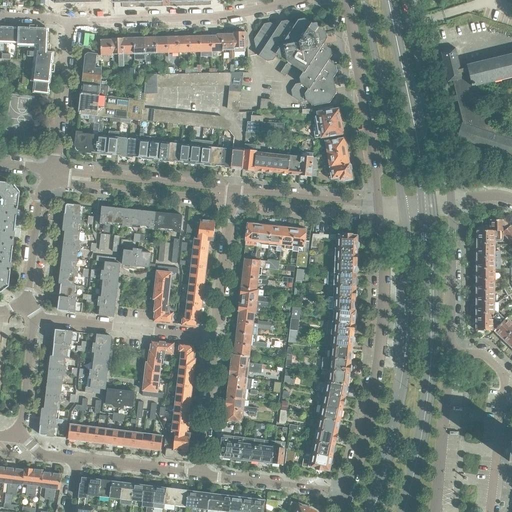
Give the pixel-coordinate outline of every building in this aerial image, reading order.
[(465,0),(429,0),(439,42),(437,42),(441,59),(443,58),(457,115),(455,116),(460,139),(484,147),(484,146),(485,145),(511,154),(511,156),(511,117),(492,110),(477,50),(480,49),(476,33),(473,34),(470,20),(465,0)] [(336,66),(328,61),(327,55),(331,49),(323,44),(322,38),(326,33),(305,19),(301,24),(295,25),(287,20),(284,26),(278,27),(271,22),(264,24),(254,39),(257,55),(267,62),(271,56),(277,55),(288,62),(286,64),(280,73),(285,76),(291,67),(290,67),(292,65),(303,72),(304,78),(301,83),(295,84),(291,90),(292,97),(300,102),(306,101),(314,106),(329,103),(336,93),(332,71),(336,66)] [(54,52),(51,52),(48,52),(49,29),(0,26),(0,43),(18,44),(17,47),(24,47),(24,59),(25,59),(33,60),(31,82),(34,82),(33,93),(49,95),(54,52)] [(234,34),(234,52),(245,52),(244,48),(245,48),(245,32),(233,32),(233,34),(234,34)] [(216,36),(211,36),(212,57),(212,58),(217,58),(217,52),(224,52),(224,51),(223,34),(217,34),(216,36)] [(233,34),(223,34),(224,51),(230,51),(230,59),(234,58),(234,52),(234,34),(233,34)] [(200,36),(189,37),(190,53),(201,52),(200,36)] [(211,36),(200,36),(201,52),(202,52),(202,57),(212,57),(211,36)] [(157,53),(156,37),(145,38),(146,62),(151,62),(151,54),(157,53)] [(167,37),(156,37),(157,53),(157,58),(163,58),(163,53),(168,53),(167,37)] [(179,37),(167,37),(168,53),(179,53),(179,37)] [(189,37),(179,37),(179,53),(190,53),(189,37)] [(124,66),(123,38),(112,38),(112,39),(113,55),(113,54),(119,54),(119,66),(124,66)] [(135,54),(134,38),(123,38),(124,66),(128,66),(128,54),(135,54)] [(146,62),(145,38),(134,38),(135,54),(142,54),(142,62),(146,62)] [(112,39),(101,40),(101,48),(101,55),(101,56),(113,55),(113,54),(113,55),(112,39)] [(86,56),(84,73),(102,75),(101,66),(96,66),(96,64),(98,64),(98,61),(101,61),(101,56),(101,55),(88,54),(86,56)] [(230,86),(229,86),(229,91),(241,92),(244,72),(241,72),(235,72),(232,72),(230,86)] [(84,73),(83,83),(101,85),(109,86),(112,86),(113,83),(101,82),(102,75),(84,73)] [(156,87),(156,75),(146,75),(144,95),(158,94),(158,87),(156,87)] [(83,83),(82,94),(100,95),(108,96),(109,86),(101,85),(83,83)] [(100,95),(82,94),(80,114),(89,115),(100,117),(104,117),(110,118),(114,118),(116,97),(108,96),(100,95)] [(114,118),(120,119),(126,119),(129,99),(116,97),(114,118)] [(129,99),(126,119),(131,120),(135,120),(141,121),(143,108),(144,108),(145,101),(129,99)] [(260,110),(270,111),(271,100),(261,99),(260,110)] [(234,110),(232,111),(232,113),(239,113),(240,103),(235,102),(234,110)] [(318,125),(341,121),(339,109),(334,110),(319,112),(316,113),(317,116),(316,116),(318,125)] [(99,124),(100,117),(89,115),(89,119),(89,123),(99,124)] [(221,116),(220,129),(230,130),(231,124),(222,116),(221,116)] [(97,144),(96,153),(107,154),(108,136),(102,136),(104,117),(100,117),(99,124),(98,135),(97,144)] [(341,121),(318,125),(319,135),(320,135),(321,138),(343,134),(341,121)] [(262,132),(263,122),(261,122),(251,122),(247,122),(246,132),(251,133),(262,134),(262,132)] [(285,123),(263,122),(262,132),(284,133),(285,123)] [(140,140),(138,158),(148,159),(149,144),(150,137),(144,137),(144,134),(143,134),(144,129),(141,128),(140,140)] [(86,152),(87,134),(83,134),(83,132),(77,131),(76,143),(75,149),(77,151),(86,152)] [(109,132),(108,136),(107,154),(117,155),(118,144),(119,138),(120,132),(115,131),(115,132),(109,132)] [(87,134),(86,152),(96,153),(97,144),(98,135),(87,134)] [(218,148),(212,147),(210,165),(220,166),(223,148),(223,143),(223,137),(219,136),(218,148)] [(149,144),(148,159),(158,160),(160,142),(161,138),(150,137),(149,144)] [(129,139),(119,138),(118,144),(117,155),(127,156),(129,139)] [(328,154),(347,151),(344,138),(326,141),(328,154)] [(140,140),(129,139),(127,156),(138,158),(140,140)] [(171,143),(160,142),(158,160),(169,161),(171,143)] [(171,143),(169,161),(179,162),(181,144),(171,143)] [(191,145),(181,144),(179,162),(189,163),(191,145)] [(245,144),(245,148),(243,169),(254,170),(257,145),(245,144)] [(202,146),(191,145),(189,163),(200,164),(202,146)] [(260,146),(257,145),(254,170),(266,171),(267,153),(260,152),(260,146)] [(212,147),(202,146),(200,164),(210,165),(212,147)] [(233,147),(233,149),(231,167),(243,169),(245,148),(233,147)] [(223,148),(220,166),(231,167),(233,149),(223,148)] [(347,151),(328,154),(330,167),(349,163),(347,151)] [(302,152),(301,157),(299,175),(311,176),(312,171),(313,159),(314,153),(302,152)] [(267,153),(266,171),(277,172),(279,154),(267,153)] [(279,154),(277,172),(288,173),(290,156),(279,154)] [(301,157),(290,156),(288,173),(299,175),(301,157)] [(349,163),(330,167),(327,168),(329,179),(340,177),(340,180),(344,180),(345,181),(352,179),(349,163)] [(0,205),(16,208),(18,191),(11,183),(0,182),(0,205)] [(82,219),(84,206),(74,205),(68,204),(66,205),(65,217),(82,219)] [(0,221),(14,223),(16,208),(0,205),(0,221)] [(115,223),(116,208),(103,207),(101,224),(106,225),(106,222),(115,223)] [(116,208),(115,223),(123,224),(123,226),(127,227),(129,210),(116,208)] [(129,210),(127,227),(132,227),(132,225),(141,226),(142,211),(129,210)] [(142,211),(141,226),(149,227),(149,229),(154,229),(156,212),(142,211)] [(156,212),(154,229),(154,230),(158,230),(159,228),(167,228),(169,214),(156,212)] [(182,215),(169,214),(167,228),(176,229),(175,232),(181,233),(182,215)] [(82,219),(65,217),(63,230),(78,232),(79,224),(81,224),(82,219)] [(507,238),(511,233),(511,227),(510,225),(509,225),(504,219),(490,219),(490,225),(480,225),(480,226),(477,226),(477,244),(497,245),(497,241),(501,241),(503,239),(503,234),(507,238)] [(199,229),(214,231),(215,222),(201,220),(199,229)] [(0,221),(0,237),(12,239),(14,223),(0,221)] [(257,244),(259,224),(248,223),(245,245),(257,246),(257,244)] [(269,245),(271,226),(259,224),(257,244),(269,245)] [(283,227),(271,226),(269,245),(277,246),(276,251),(281,252),(281,251),(281,244),(283,227)] [(283,227),(281,244),(286,245),(285,249),(292,250),(293,246),(295,228),(283,227)] [(306,230),(295,228),(293,246),(305,247),(305,241),(306,230)] [(214,231),(199,229),(198,239),(213,240),(214,231)] [(78,232),(63,230),(63,231),(66,231),(64,244),(81,246),(82,241),(79,241),(80,232),(78,232)] [(311,248),(319,248),(319,239),(330,239),(330,235),(313,234),(311,248)] [(336,235),(336,247),(337,247),(337,249),(357,250),(358,236),(352,236),(352,235),(344,234),(344,235),(336,235)] [(12,239),(0,237),(0,252),(10,254),(12,239)] [(213,240),(198,239),(195,238),(195,237),(193,247),(208,249),(209,241),(213,241),(213,240)] [(64,244),(63,257),(77,259),(78,250),(81,250),(81,246),(64,244)] [(500,244),(497,245),(477,244),(476,258),(482,258),(482,257),(483,257),(485,257),(486,258),(500,258),(500,251),(495,251),(495,249),(500,249),(500,244)] [(208,249),(193,247),(192,256),(207,258),(208,249)] [(136,266),(138,249),(133,248),(133,251),(124,250),(123,264),(136,266)] [(142,249),(138,249),(136,266),(150,268),(151,253),(142,252),(142,249)] [(357,262),(357,250),(337,249),(336,261),(357,262)] [(10,254),(0,252),(0,269),(9,270),(9,269),(8,269),(10,254)] [(207,258),(192,256),(191,266),(206,267),(207,258)] [(77,259),(63,257),(61,270),(78,272),(79,268),(76,267),(77,259)] [(476,258),(476,270),(481,270),(482,269),(483,268),(485,268),(486,269),(495,269),(500,269),(500,258),(486,258),(485,257),(483,257),(482,257),(482,258),(476,258)] [(245,259),(244,265),(259,267),(278,270),(279,261),(268,260),(268,262),(260,261),(256,260),(252,260),(245,259)] [(357,262),(336,261),(336,273),(356,274),(357,262)] [(102,274),(119,277),(120,264),(117,263),(112,263),(107,262),(103,262),(102,274)] [(262,275),(263,268),(244,265),(243,276),(267,279),(267,275),(262,275)] [(206,267),(191,266),(190,275),(205,277),(206,267)] [(495,279),(495,269),(486,269),(485,268),(483,268),(482,269),(481,270),(476,270),(476,280),(481,280),(481,279),(483,279),(495,279)] [(9,270),(0,269),(0,291),(7,287),(9,270)] [(306,281),(307,270),(297,269),(296,280),(306,281)] [(61,270),(60,283),(74,285),(75,276),(78,277),(78,272),(61,270)] [(171,282),(172,273),(168,272),(163,272),(158,271),(157,271),(156,280),(171,282)] [(356,274),(336,273),(330,273),(329,285),(335,285),(356,286),(356,274)] [(102,274),(100,288),(117,290),(119,277),(102,274)] [(205,277),(190,275),(189,284),(204,286),(205,277)] [(243,277),(241,287),(257,289),(257,283),(269,284),(269,280),(243,277)] [(495,291),(495,279),(483,279),(481,279),(481,280),(476,280),(476,291),(481,291),(481,290),(482,290),(485,290),(486,290),(495,291)] [(170,292),(171,282),(156,280),(155,290),(170,292)] [(74,285),(60,283),(60,284),(61,284),(60,296),(77,298),(77,294),(76,294),(77,285),(74,285)] [(189,284),(188,293),(203,295),(204,286),(189,284)] [(356,286),(335,285),(335,297),(355,298),(356,286)] [(510,286),(503,289),(508,296),(510,295),(511,293),(511,289),(510,286)] [(257,289),(241,287),(240,299),(270,303),(271,303),(271,297),(258,296),(259,289),(257,289)] [(100,288),(99,301),(116,303),(117,290),(100,288)] [(169,301),(170,292),(155,290),(154,299),(156,299),(169,301)] [(476,291),(476,302),(481,302),(481,301),(482,301),(484,301),(486,302),(495,302),(495,291),(486,290),(485,290),(482,290),(481,290),(481,291),(476,291)] [(188,293),(187,302),(202,304),(203,295),(188,293)] [(76,302),(77,298),(60,296),(58,308),(60,310),(68,311),(82,313),(83,303),(76,302)] [(355,298),(335,297),(330,297),(329,309),(334,310),(336,311),(336,310),(355,310),(355,298)] [(170,313),(171,307),(168,307),(169,301),(156,299),(155,311),(170,313)] [(270,307),(270,303),(240,299),(238,311),(239,311),(255,313),(262,314),(262,307),(268,308),(270,307)] [(116,303),(99,301),(97,314),(114,316),(116,303)] [(476,302),(476,313),(481,313),(481,312),(482,311),(485,311),(486,312),(495,312),(495,302),(486,302),(484,301),(482,301),(481,301),(481,302),(476,302)] [(187,302),(186,311),(201,313),(202,304),(187,302)] [(293,307),(291,318),(299,319),(301,308),(297,307),(293,307)] [(336,311),(334,322),(354,324),(356,310),(355,310),(336,310),(336,311)] [(173,313),(170,313),(155,311),(154,321),(172,323),(173,313)] [(201,313),(186,311),(185,317),(183,317),(182,325),(196,327),(197,323),(198,323),(199,314),(201,314),(201,313)] [(254,324),(255,313),(239,311),(238,322),(254,324)] [(481,313),(476,313),(475,330),(493,330),(494,330),(505,319),(498,312),(495,312),(486,312),(485,311),(482,311),(481,312),(481,313)] [(511,322),(506,317),(505,319),(494,330),(501,338),(505,334),(506,335),(507,334),(509,333),(509,331),(511,328),(511,322)] [(291,318),(290,330),(298,331),(299,319),(291,318)] [(238,322),(237,333),(252,335),(253,328),(270,330),(271,326),(268,325),(258,324),(254,324),(238,322)] [(354,324),(334,322),(328,322),(327,334),(333,334),(353,336),(354,324)] [(511,328),(509,331),(509,333),(507,334),(506,335),(505,334),(501,338),(509,346),(511,342),(511,328)] [(78,342),(80,332),(66,331),(58,330),(56,331),(54,343),(72,345),(72,341),(78,342)] [(296,343),(298,331),(290,330),(289,342),(296,343)] [(257,346),(258,343),(252,342),(252,335),(237,333),(235,344),(257,346)] [(95,334),(93,348),(110,350),(112,336),(95,334)] [(353,336),(333,334),(332,346),(352,348),(353,336)] [(173,354),(174,344),(174,343),(151,341),(150,351),(165,353),(173,354)] [(72,345),(54,343),(53,356),(51,356),(66,358),(67,358),(68,349),(71,350),(72,345)] [(250,356),(251,351),(257,351),(257,350),(257,346),(235,344),(234,354),(234,355),(250,356)] [(180,358),(195,360),(195,359),(194,359),(195,350),(193,350),(194,346),(180,345),(179,351),(181,352),(180,358)] [(351,360),(352,348),(332,346),(331,358),(351,360)] [(93,348),(91,361),(108,363),(110,350),(93,348)] [(165,359),(165,353),(150,351),(148,363),(161,365),(163,365),(164,359),(165,359)] [(249,363),(250,356),(234,355),(234,354),(233,354),(231,365),(262,369),(263,364),(249,363)] [(66,358),(51,356),(50,369),(67,371),(67,367),(65,366),(66,358)] [(180,358),(179,368),(194,369),(195,360),(180,358)] [(350,372),(351,360),(331,358),(325,358),(324,363),(330,363),(329,371),(350,372)] [(108,363),(91,361),(90,374),(107,376),(108,363)] [(160,375),(161,365),(148,363),(146,362),(145,373),(160,375)] [(249,378),(250,372),(262,373),(262,369),(231,365),(230,376),(249,378)] [(194,369),(179,368),(178,377),(193,379),(194,369)] [(67,371),(50,369),(48,382),(63,384),(64,375),(66,376),(67,371)] [(348,386),(350,372),(329,371),(322,370),(322,375),(329,375),(329,381),(327,381),(327,383),(347,386),(348,386)] [(159,384),(160,375),(145,373),(144,382),(159,384)] [(107,376),(90,374),(88,387),(86,387),(85,392),(102,394),(103,389),(105,389),(107,376)] [(252,378),(249,378),(230,376),(229,387),(247,389),(251,389),(252,378)] [(178,377),(177,386),(192,388),(193,379),(178,377)] [(48,382),(47,396),(64,397),(64,393),(62,393),(63,384),(48,382)] [(158,392),(159,384),(144,382),(143,391),(144,391),(143,396),(163,398),(163,393),(158,392)] [(347,386),(327,383),(325,394),(345,398),(347,386)] [(177,386),(176,395),(191,397),(192,388),(177,386)] [(246,400),(247,389),(229,387),(228,397),(246,400)] [(119,408),(121,390),(108,389),(107,398),(104,398),(103,406),(104,406),(103,413),(105,413),(105,409),(106,409),(106,406),(107,404),(115,405),(114,407),(119,408)] [(121,390),(119,408),(124,408),(124,406),(133,407),(135,392),(121,390)] [(342,409),(345,398),(325,394),(322,406),(342,409)] [(176,395),(175,404),(190,406),(191,397),(176,395)] [(64,397),(47,396),(45,408),(43,408),(42,409),(57,410),(60,411),(61,402),(63,402),(64,397)] [(245,406),(246,400),(228,397),(226,408),(244,410),(249,411),(255,411),(258,412),(258,408),(245,406)] [(175,404),(174,413),(189,415),(190,406),(175,404)] [(342,409),(322,406),(321,413),(320,417),(340,421),(342,409)] [(243,421),(244,410),(226,408),(225,419),(243,421)] [(42,409),(41,422),(58,424),(58,419),(56,418),(57,410),(42,409)] [(189,415),(174,413),(173,423),(188,424),(189,415)] [(340,421),(320,417),(318,429),(337,433),(340,421)] [(58,424),(41,422),(40,434),(41,435),(56,437),(58,424)] [(188,424),(173,423),(172,432),(174,432),(190,434),(190,433),(187,433),(188,424)] [(80,425),(78,425),(71,424),(69,439),(78,440),(80,425)] [(82,426),(80,425),(78,440),(87,441),(89,427),(82,426)] [(89,427),(87,441),(97,442),(98,428),(89,427)] [(108,429),(98,428),(97,442),(106,443),(108,429)] [(117,430),(108,429),(106,443),(115,445),(117,430)] [(335,445),(337,433),(318,429),(315,441),(335,445)] [(117,430),(115,445),(124,446),(126,431),(117,430)] [(135,432),(126,431),(124,446),(134,447),(135,432)] [(145,433),(135,432),(134,447),(143,448),(145,433)] [(190,434),(174,432),(174,441),(189,443),(190,434)] [(145,433),(143,448),(152,449),(154,435),(145,433)] [(154,435),(152,449),(161,450),(163,436),(154,435)] [(231,458),(233,442),(228,441),(228,439),(222,438),(220,455),(222,457),(231,458)] [(174,441),(173,450),(188,451),(189,443),(174,441)] [(283,464),(286,442),(276,441),(275,447),(274,446),(273,463),(283,464)] [(335,445),(315,441),(314,449),(308,448),(307,452),(332,457),(335,445)] [(242,459),(244,443),(233,442),(231,458),(242,459)] [(252,460),(254,444),(244,443),(242,459),(252,460)] [(262,462),(264,445),(254,444),(252,460),(262,462)] [(273,463),(274,446),(264,445),(262,462),(273,463)] [(292,448),(287,448),(285,464),(292,466),(296,449),(292,448)] [(188,451),(173,450),(167,449),(166,456),(182,458),(182,451),(188,452),(188,451)] [(330,471),(332,457),(312,453),(311,461),(306,460),(304,467),(310,468),(311,467),(316,468),(316,469),(324,471),(324,470),(330,471)] [(6,467),(4,483),(9,484),(7,495),(12,495),(15,469),(6,467)] [(25,468),(25,470),(23,486),(23,484),(28,485),(26,496),(31,496),(34,470),(25,468)] [(25,470),(15,469),(12,495),(17,496),(18,485),(23,486),(25,470)] [(44,471),(34,470),(31,496),(35,497),(37,486),(41,487),(41,488),(42,488),(44,472),(44,471)] [(53,473),(44,472),(42,488),(46,489),(45,499),(49,500),(53,473)] [(62,474),(53,473),(49,500),(54,500),(55,490),(60,490),(62,474)] [(88,495),(90,479),(83,478),(82,488),(81,488),(79,508),(87,509),(88,495)] [(101,481),(90,479),(88,495),(99,496),(101,481)] [(112,482),(101,481),(99,496),(110,497),(112,482)] [(112,482),(110,497),(121,499),(123,483),(112,482)] [(134,485),(123,483),(121,499),(132,500),(134,485)] [(145,486),(134,485),(132,500),(143,502),(145,486)] [(145,486),(143,502),(143,507),(148,507),(146,511),(152,511),(153,509),(154,503),(155,487),(145,486)] [(155,487),(154,503),(165,504),(167,489),(155,487)] [(178,490),(167,489),(165,504),(176,506),(178,490)] [(188,491),(178,490),(176,506),(186,507),(188,491)] [(196,511),(199,492),(188,491),(186,507),(193,508),(192,511),(196,511)] [(208,511),(211,494),(199,492),(196,511),(208,511)] [(211,494),(208,511),(219,511),(222,495),(211,494)] [(222,495),(219,511),(223,511),(231,511),(233,496),(222,495)] [(233,496),(231,511),(230,511),(241,511),(243,498),(233,496)] [(241,511),(252,511),(254,499),(243,498),(241,511)] [(263,511),(265,500),(254,499),(252,511),(263,511)] [(267,500),(267,504),(274,508),(272,511),(273,511),(280,511),(282,508),(278,506),(278,501),(267,500)] [(316,511),(297,503),(292,502),(290,507),(287,511),(316,511)]
